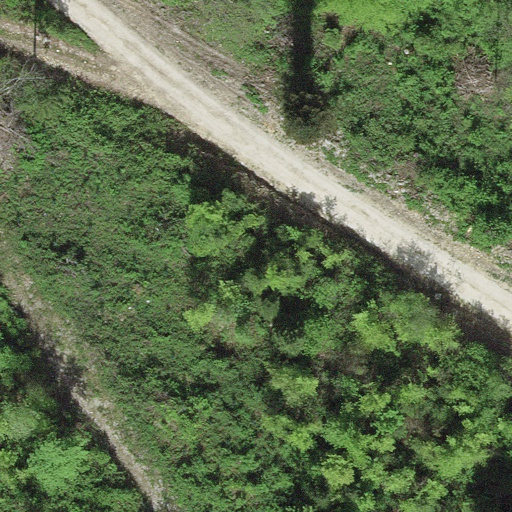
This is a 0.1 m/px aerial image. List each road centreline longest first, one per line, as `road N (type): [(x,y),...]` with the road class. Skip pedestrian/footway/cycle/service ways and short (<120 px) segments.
road 1 (track): [(77,0),(171,82),(511,297)]
road 2 (track): [(0,230),(182,511)]
road 3 (track): [(171,82),(0,23)]
